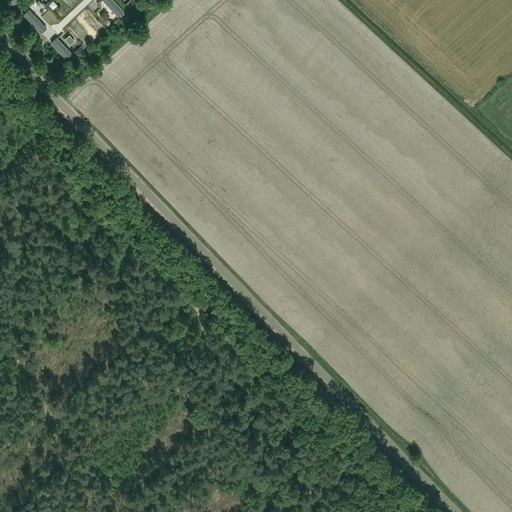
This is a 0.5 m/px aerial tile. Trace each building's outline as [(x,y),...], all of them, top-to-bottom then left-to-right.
[(111,0),(106,0),(105,1),(121,17),(125,14),(111,0)] [(108,24),(114,19),(107,12),(101,17),(108,24)] [(101,36),(106,30),(89,15),(84,21),(101,36)] [(36,16),(31,21),(44,33),(49,28),(36,16)] [(68,61),(74,56),(59,41),(54,46),(68,61)]
